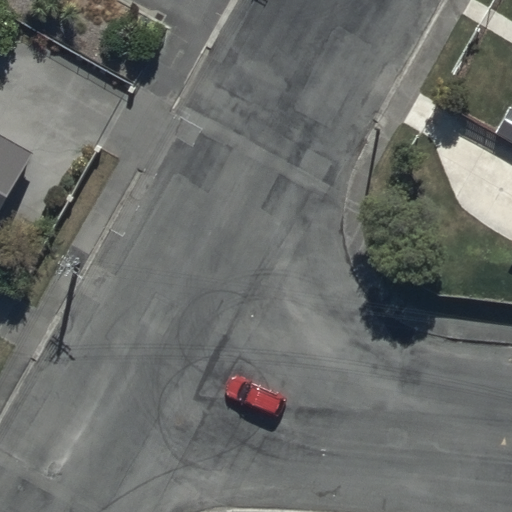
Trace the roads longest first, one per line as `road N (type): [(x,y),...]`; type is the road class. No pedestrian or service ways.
road 1 (residential): [(341,0),(122,394)]
road 2 (residential): [(122,394),(511,433)]
road 3 (residential): [(122,394),(54,511)]
